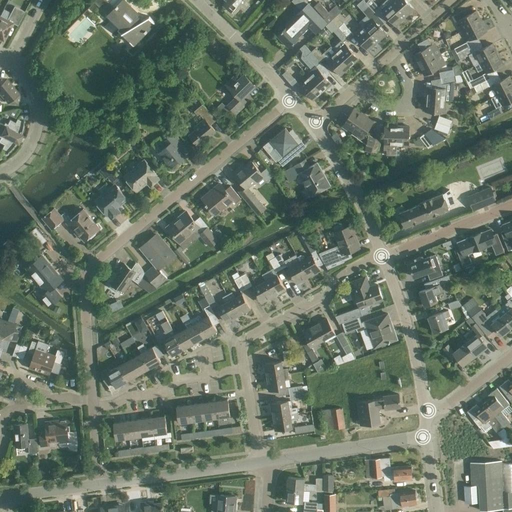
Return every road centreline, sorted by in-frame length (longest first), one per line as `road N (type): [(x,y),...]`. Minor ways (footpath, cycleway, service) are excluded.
road 1 (residential): [(92,402),(83,270),(291,100)]
road 2 (residential): [(244,368),(242,345),(250,335),(381,254)]
road 3 (unclassified): [(426,436),(260,461)]
road 4 (unclassified): [(260,461),(98,484)]
road 5 (unclassified): [(424,412),(401,297),(383,258)]
road 6 (residential): [(92,402),(244,368)]
road 7 (unclassified): [(381,254),(311,123)]
road 8 (unclassified): [(291,100),(195,0)]
road 9 (residential): [(511,206),(383,258)]
road 10 (residential): [(0,174),(30,148),(37,130),(35,92),(22,72)]
